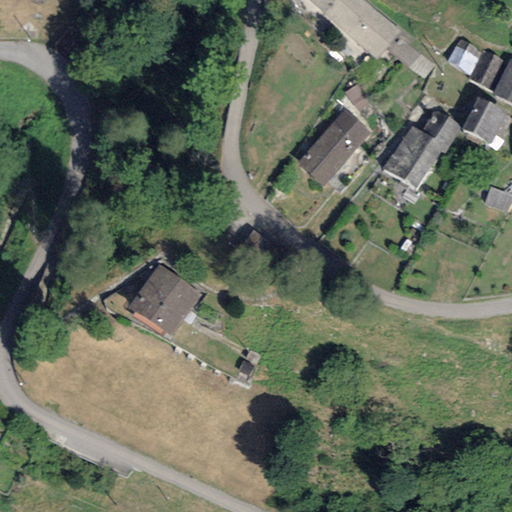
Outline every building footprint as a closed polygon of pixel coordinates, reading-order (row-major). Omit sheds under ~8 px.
[(398,34),(357,0),(300,0),(375,62),(398,34)] [(435,64),(399,38),(389,53),(424,79),(435,64)] [(459,42),(447,63),(469,77),(479,53),(459,42)] [(503,63),(482,53),(468,81),(488,91),(503,63)] [(511,64),(510,63),(493,99),(511,107),(511,64)] [(463,135),(493,148),(507,119),(476,105),(463,135)] [(368,134),(345,114),(301,165),(325,185),(368,134)] [(411,126),(385,171),(423,193),(459,129),(433,115),(423,133),(411,126)] [(511,196),(490,190),(485,209),(509,216),(511,205),(511,196)] [(197,298),(158,271),(129,312),(172,340),(197,298)]
